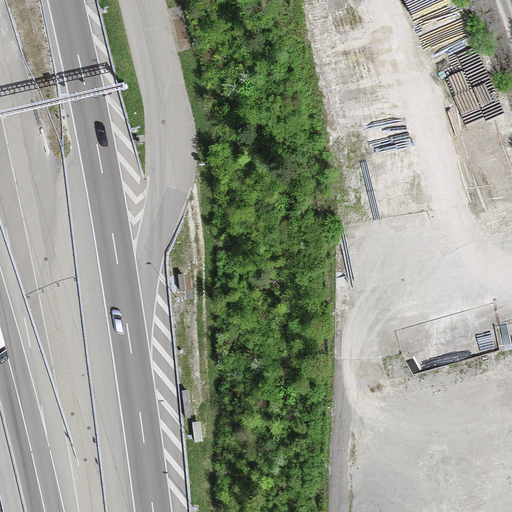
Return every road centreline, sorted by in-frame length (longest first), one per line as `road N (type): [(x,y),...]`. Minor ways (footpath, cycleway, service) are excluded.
road 1 (motorway): [(150,511),(129,333),(68,0)]
road 2 (motorway): [(0,204),(25,329),(42,499)]
road 3 (motorway): [(0,328),(42,499)]
